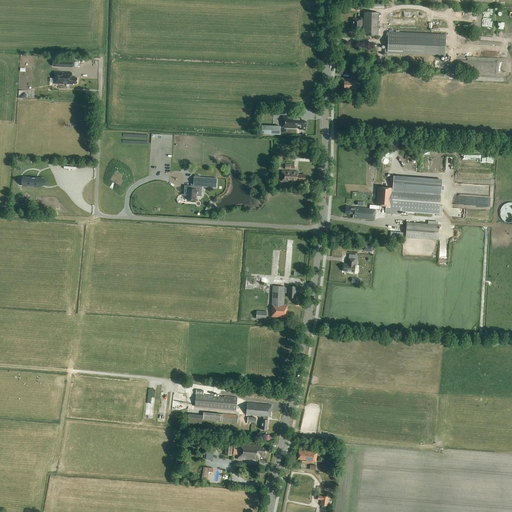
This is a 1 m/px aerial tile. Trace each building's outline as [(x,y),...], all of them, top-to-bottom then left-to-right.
[(363,19),(353,19),(353,24),(352,24),(352,28),(360,29),(360,26),(363,26),(363,34),(377,35),(378,13),(364,12),(363,19)] [(388,29),(421,30),(421,20),(389,18),(388,29)] [(388,32),(388,48),(387,53),(445,56),(446,35),(388,32)] [(52,82),(67,82),(67,81),(71,81),(71,76),(66,75),(66,71),(48,70),(48,76),(52,76),(52,82)] [(45,91),(45,77),(30,77),(29,98),(40,98),(41,91),(45,91)] [(344,81),(344,89),(356,89),(356,81),(351,81),(351,79),(348,78),(347,82),(344,81)] [(306,127),(306,121),(301,121),(301,117),(283,116),(282,128),(299,128),(299,129),(305,130),(306,127)] [(262,126),(262,135),(280,135),(280,126),(262,126)] [(305,181),(305,175),(298,174),(298,172),(282,171),(282,181),(297,182),(297,181),(305,181)] [(26,177),(25,186),(39,187),(39,184),(43,185),(44,178),(26,177)] [(184,196),(187,196),(187,200),(196,200),(196,186),(216,187),(216,179),(194,177),(194,184),(191,184),(191,186),(184,185),(184,196)] [(442,192),(443,181),(394,177),(393,188),(442,192)] [(378,187),(376,205),(376,209),(379,210),(379,206),(386,206),(385,214),(401,215),(401,211),(440,215),(442,192),(393,188),(378,187)] [(61,199),(62,194),(43,193),(42,205),(67,207),(67,199),(61,199)] [(370,208),(346,206),(345,214),(353,214),(353,218),(375,220),(376,209),(376,205),(370,205),(370,208)] [(438,224),(406,222),(405,237),(437,240),(438,224)] [(348,264),(344,264),(343,271),(354,272),(355,266),(356,266),(358,255),(349,254),(348,264)] [(296,298),(296,287),(288,286),(288,288),(285,288),(285,286),(273,286),(271,316),(287,317),(287,309),(287,305),(287,304),(284,304),(284,293),(288,293),(288,297),(296,298)] [(203,395),(196,394),(195,406),(236,410),(237,402),(236,402),(236,397),(224,396),(224,397),(203,395)] [(270,417),(271,404),(247,402),(246,414),(264,416),(263,419),(262,419),(261,429),(267,430),(268,419),(268,417),(270,417)] [(222,422),(237,424),(238,416),(223,414),(222,415),(203,414),(203,415),(189,414),(188,423),(202,425),(202,419),(222,421),(222,422)] [(224,455),(231,456),(233,444),(226,443),(227,440),(222,440),(222,443),(226,443),(225,447),(224,446),(224,448),(225,448),(224,455)] [(265,456),(267,446),(234,443),(233,454),(237,455),(237,457),(259,460),(260,455),(265,456)] [(317,452),(299,450),(298,459),(308,460),(307,461),(316,462),(317,452)] [(206,459),(217,460),(217,453),(214,453),(207,452),(206,459)] [(329,497),(318,495),(318,499),(321,500),(321,505),(328,506),(329,497)]
